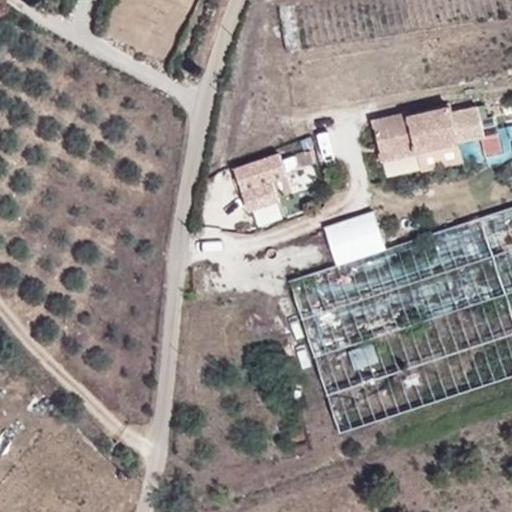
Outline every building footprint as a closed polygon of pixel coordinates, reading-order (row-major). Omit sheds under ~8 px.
[(384,177),(463,160),(452,106),(408,116),(407,111),(371,119),(384,177)] [(289,153),(315,145),(312,135),(286,143),(289,153)] [(283,161),(286,169),(312,161),(310,151),(283,161)] [(288,175),(286,169),(283,161),(282,153),(237,169),(244,191),(272,181),(288,175)] [(278,194),(272,181),(244,191),(249,205),(278,194)] [(291,279),(340,433),(462,392),(511,375),(511,206),(387,248),(375,210),(326,226),(338,264),(291,279)]
